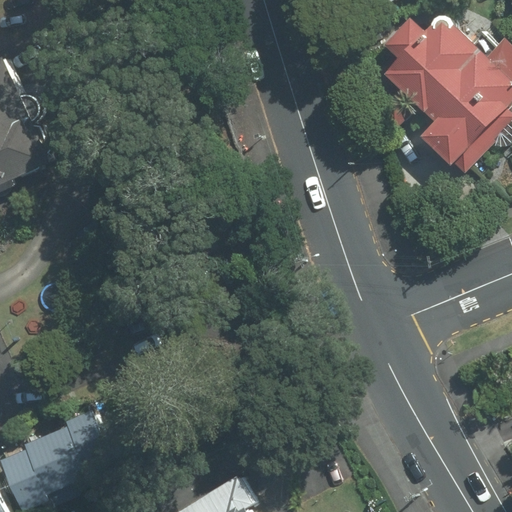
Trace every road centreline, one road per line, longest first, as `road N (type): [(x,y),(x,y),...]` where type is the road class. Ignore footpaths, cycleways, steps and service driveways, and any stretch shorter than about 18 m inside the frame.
road 1 (secondary): [(265,0),(372,331)]
road 2 (secondary): [(372,331),(474,511)]
road 3 (residential): [(372,331),(511,274)]
